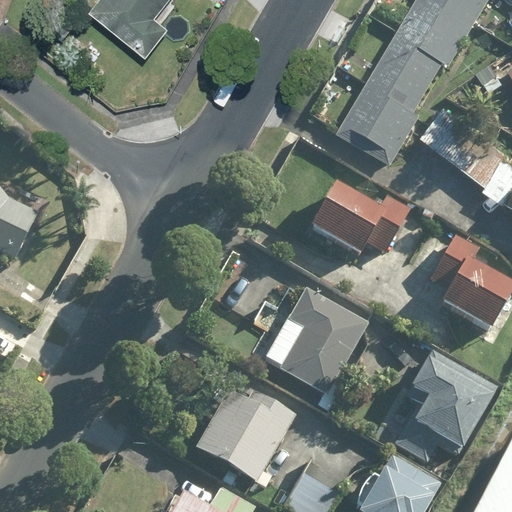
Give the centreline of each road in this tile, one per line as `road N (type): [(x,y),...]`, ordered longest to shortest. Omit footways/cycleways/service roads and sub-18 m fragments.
road 1 (residential): [(184,206),(0,511)]
road 2 (residential): [(301,0),(184,206)]
road 3 (residential): [(184,206),(0,65)]
